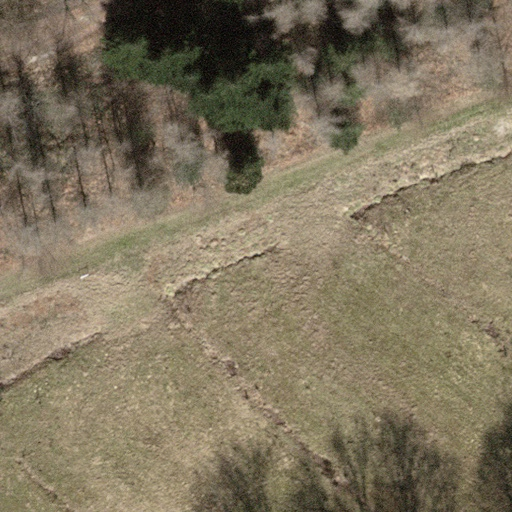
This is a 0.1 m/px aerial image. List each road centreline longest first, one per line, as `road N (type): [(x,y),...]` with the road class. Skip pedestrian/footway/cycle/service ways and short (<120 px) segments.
road 1 (track): [(511,63),(167,211),(0,293)]
road 2 (track): [(0,51),(123,0)]
